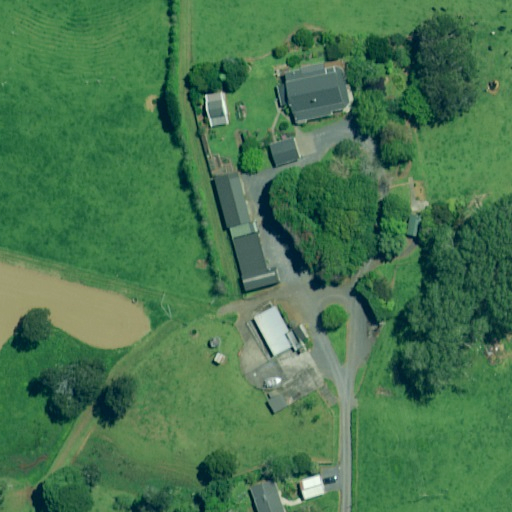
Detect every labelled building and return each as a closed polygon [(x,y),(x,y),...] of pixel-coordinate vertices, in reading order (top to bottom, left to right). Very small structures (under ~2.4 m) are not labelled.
[(344,68),(327,72),(306,76),(305,72),(288,76),(290,83),(281,85),(286,108),(294,106),(298,123),(334,116),(334,113),(352,109),(348,87),(344,68)] [(229,124),(225,93),(208,96),(212,126),(229,124)] [(300,160),(294,139),(270,146),(276,167),(300,160)] [(250,224),(237,173),(214,180),(226,230),(250,224)] [(428,218),(411,215),(408,235),(425,238),(428,218)] [(276,273),(244,281),(247,295),(279,287),(276,273)] [(294,328),(289,331),(276,308),(256,319),(276,357),(293,348),(296,353),(305,349),(294,328)] [(279,394),(266,403),(275,415),(287,407),(279,394)] [(326,495),(322,476),(302,482),(306,500),(326,495)] [(285,511),(273,481),(252,490),(260,511),(285,511)]
